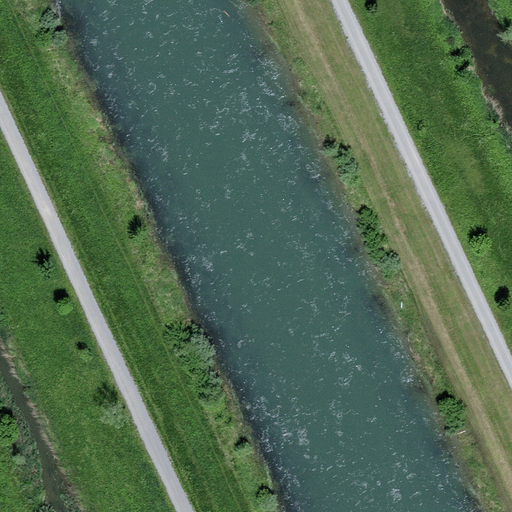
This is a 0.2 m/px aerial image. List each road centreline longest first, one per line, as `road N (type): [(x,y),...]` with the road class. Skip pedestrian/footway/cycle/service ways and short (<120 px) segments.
road 1 (track): [(0,63),(208,511)]
road 2 (track): [(330,0),(511,393)]
